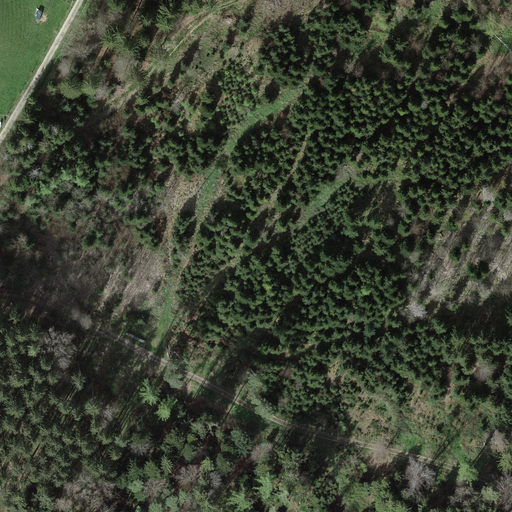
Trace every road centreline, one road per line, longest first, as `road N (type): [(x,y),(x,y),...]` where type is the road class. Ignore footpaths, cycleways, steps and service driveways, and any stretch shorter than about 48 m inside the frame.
road 1 (track): [(141,350),(308,431),(511,485)]
road 2 (track): [(0,186),(127,97),(205,14),(231,0)]
road 3 (track): [(78,0),(0,139)]
road 4 (track): [(0,290),(53,298),(141,350)]
